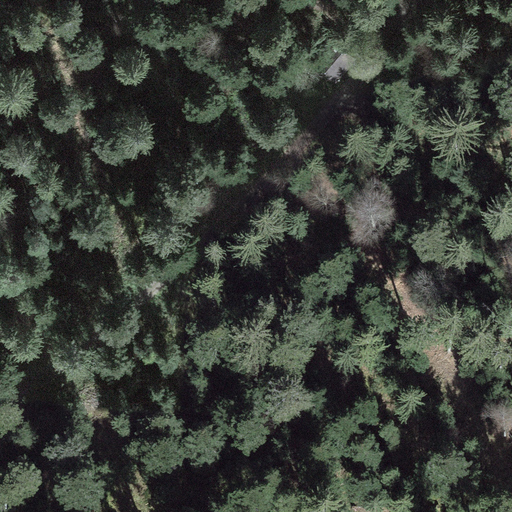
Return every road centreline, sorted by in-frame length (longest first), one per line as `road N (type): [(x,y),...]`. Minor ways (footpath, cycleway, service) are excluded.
road 1 (track): [(0,410),(347,93),(427,0)]
road 2 (track): [(388,0),(327,7),(266,0)]
